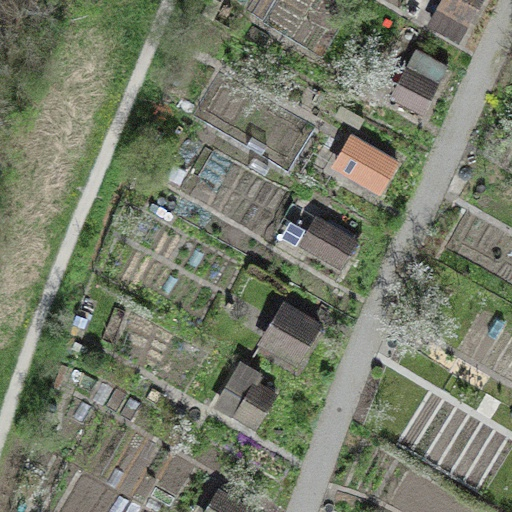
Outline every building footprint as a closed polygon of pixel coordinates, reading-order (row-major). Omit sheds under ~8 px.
[(482,0),(445,0),(431,25),(459,40),(482,0)] [(423,114),(436,87),(405,72),(392,99),(423,114)] [(376,188),(394,158),(350,132),(332,162),(376,188)] [(337,264),(353,238),(316,215),(300,241),(337,264)] [(320,322),(285,302),(262,339),(297,360),(320,322)] [(255,425),(274,392),(255,381),(260,371),(240,359),(215,401),(255,425)] [(253,511),(254,510),(218,490),(205,511),(253,511)]
